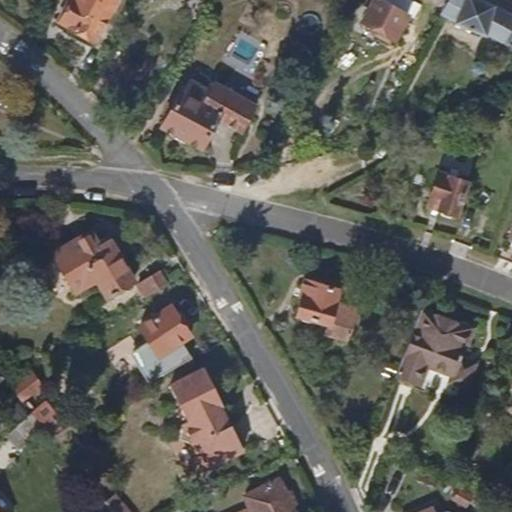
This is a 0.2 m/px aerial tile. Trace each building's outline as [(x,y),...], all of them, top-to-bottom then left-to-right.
[(97,42),(119,0),(118,0),(73,0),(62,21),(73,27),(72,29),(97,42)] [(374,34),(389,42),(391,38),(394,39),(408,14),(381,0),(372,0),(361,21),(376,30),(374,34)] [(511,35),(511,17),(499,11),(478,0),(448,0),(449,0),(449,1),(448,1),(442,11),(457,19),(455,22),(484,38),(486,35),(506,46),(510,40),(511,35)] [(257,103),(216,80),(211,88),(193,79),(185,92),(182,91),(164,126),(203,147),(221,115),(243,127),(257,103)] [(511,119),(511,103),(493,113),(499,125),(501,124),(511,119)] [(506,133),(511,130),(511,119),(501,124),(506,133)] [(456,215),(466,183),(439,173),(428,206),(441,210),(442,215),(451,218),(453,214),(456,215)] [(100,283),(108,298),(135,283),(103,228),(91,235),(85,226),(46,250),(69,288),(90,275),(96,285),(100,283)] [(167,286),(162,275),(139,287),(145,299),(167,286)] [(336,302),(340,291),(305,281),(300,298),(303,299),(296,317),(300,319),(301,322),(308,324),(311,322),(326,327),(325,331),(329,333),(329,336),(341,340),(345,337),(348,337),(357,308),(336,302)] [(174,308),(141,328),(153,345),(146,350),(151,358),(157,357),(162,356),(163,354),(192,337),(174,308)] [(461,365),(475,329),(422,310),(399,372),(398,376),(423,385),(431,364),(456,374),(454,381),(470,388),(476,371),(461,365)] [(232,432),(199,356),(165,375),(187,425),(202,418),(213,440),(232,432)] [(16,387),(27,400),(45,386),(35,373),(16,387)] [(59,412),(50,401),(34,413),(51,436),(63,427),(54,415),(59,412)] [(22,449),(44,429),(31,413),(9,434),(22,449)] [(296,511),(280,481),(245,499),(251,511),(296,511)] [(503,511),(511,511),(511,491),(504,488),(497,507),(503,511)] [(111,511),(100,498),(79,511),(111,511)]
